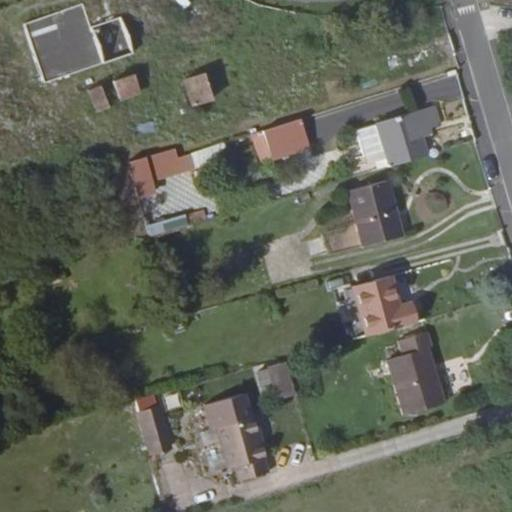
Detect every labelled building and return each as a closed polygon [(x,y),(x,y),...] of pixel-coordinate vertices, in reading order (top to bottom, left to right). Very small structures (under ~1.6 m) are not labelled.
[(41,84),(131,53),(119,18),(90,27),(82,4),(48,14),(59,47),(32,57),(41,84)] [(177,75),(179,98),(179,102),(202,100),(202,94),(200,74),(177,75)] [(120,102),(142,94),(135,76),(114,84),(120,102)] [(88,92),(96,116),(110,113),(100,88),(88,92)] [(350,125),(395,114),(391,96),(346,108),(350,125)] [(401,166),(441,155),(434,130),(454,124),(448,105),(369,128),(380,161),(397,156),(401,166)] [(310,119),(274,130),(282,157),(319,146),(310,119)] [(282,157),(274,130),(264,132),(273,160),(282,157)] [(195,167),(191,154),(179,158),(176,150),(133,163),(140,190),(142,198),(159,193),(155,180),(195,167)] [(414,227),(400,172),(360,183),(374,238),(414,227)] [(144,235),(183,225),(180,215),(142,225),(144,235)] [(397,303),(389,276),(347,287),(361,337),(415,322),(408,300),(397,303)] [(416,354),(413,341),(386,349),(390,363),(373,367),(389,423),(429,412),(414,355),(416,354)] [(285,391),(278,365),(261,369),(268,396),(285,391)] [(156,395),(160,411),(192,404),(189,388),(156,395)] [(244,393),(200,406),(209,437),(214,435),(224,469),(231,467),(236,483),(269,473),(244,393)] [(141,455),(156,451),(141,395),(126,399),(141,455)]
